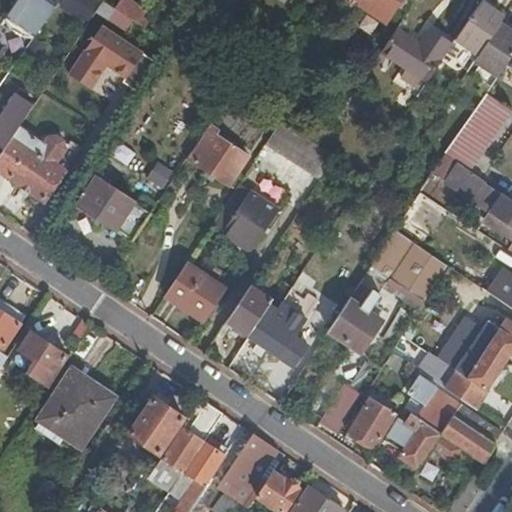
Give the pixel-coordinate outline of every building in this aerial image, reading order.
[(47,18),(59,0),(17,0),(3,21),(31,40),(39,29),(47,18)] [(91,0),(64,0),(59,8),(83,24),(97,4),(91,0)] [(144,29),(149,22),(142,17),(146,12),(127,0),(120,0),(114,10),(115,10),(144,29)] [(399,0),(331,0),(343,7),(347,0),(358,0),(360,1),(358,4),(385,21),(399,0)] [(107,19),(114,10),(113,9),(101,1),(95,10),(107,19)] [(497,78),(511,55),(511,32),(500,24),(504,18),(481,3),(455,41),(479,57),(474,63),(497,78)] [(31,40),(3,21),(1,24),(2,26),(4,28),(6,30),(8,32),(11,35),(13,36),(16,39),(19,40),(22,41),(25,43),(29,43),(31,40)] [(166,29),(155,22),(150,28),(161,36),(166,29)] [(142,54),(101,26),(69,74),(91,88),(106,65),(126,78),(142,54)] [(417,44),(396,29),(380,53),(427,83),(437,67),(453,44),(429,28),(417,44)] [(32,39),(25,50),(35,57),(42,47),(32,39)] [(157,63),(142,54),(126,78),(125,81),(139,90),(157,63)] [(274,130),(281,121),(251,100),(234,90),(228,99),(274,130)] [(511,111),(486,94),(484,98),(444,156),(455,163),(470,173),(511,111)] [(301,132),(317,143),(330,126),(313,114),(301,132)] [(0,154),(18,127),(1,116),(0,117),(0,154)] [(334,157),(319,146),(281,121),(274,130),(266,143),(319,180),(334,157)] [(218,131),(210,125),(187,159),(228,187),(248,158),(215,136),(218,131)] [(18,127),(0,154),(0,172),(44,202),(68,165),(66,164),(72,154),(70,147),(55,137),(48,137),(43,144),(18,127)] [(121,137),(113,131),(102,147),(110,153),(121,137)] [(455,163),(444,156),(433,174),(443,180),(455,163)] [(511,200),(470,173),(455,163),(443,180),(442,183),(473,203),(475,201),(491,212),(485,222),(511,239),(511,200)] [(357,184),(362,176),(350,168),(345,176),(357,184)] [(77,205),(131,242),(151,215),(96,176),(77,205)] [(378,185),(365,178),(359,186),(372,194),(378,185)] [(240,183),(212,224),(252,251),(280,209),(240,183)] [(445,210),(420,194),(410,208),(395,232),(416,245),(427,229),(431,231),(445,210)] [(371,267),(390,279),(425,301),(446,267),(416,245),(395,232),(371,267)] [(186,264),(166,294),(202,321),(224,288),(186,264)] [(370,290),(380,296),(390,279),(371,267),(348,301),(359,308),(370,290)] [(511,277),(503,271),(488,294),(511,310),(511,277)] [(283,282),(272,300),(279,305),(291,287),(283,282)] [(249,285),(225,321),(247,336),(261,315),(268,304),(276,309),(279,305),(272,300),(249,285)] [(348,301),(328,331),(360,353),(370,338),(357,329),(380,296),(370,290),(359,308),(348,301)] [(25,317),(0,299),(0,365),(6,357),(2,353),(25,317)] [(261,315),(276,326),(283,314),(276,309),(268,304),(261,315)] [(276,309),(283,314),(286,311),(279,305),(276,309)] [(261,315),(247,336),(292,367),(307,347),(276,326),(261,315)] [(511,339),(511,319),(508,316),(499,330),(511,339)] [(465,378),(488,345),(499,330),(487,322),(482,330),(481,330),(454,371),(465,378)] [(511,339),(499,330),(488,345),(507,359),(511,362),(511,339)] [(18,351),(34,362),(41,366),(33,378),(44,386),(67,355),(31,332),(18,351)] [(418,370),(474,408),(507,359),(488,345),(465,378),(454,371),(429,354),(418,370)] [(392,353),(386,362),(399,370),(404,361),(392,353)] [(41,366),(34,362),(25,374),(33,378),(41,366)] [(71,378),(43,420),(82,445),(112,399),(93,386),(91,391),(71,378)] [(441,433),(483,461),(501,434),(418,378),(407,394),(424,405),(416,416),(441,433)] [(342,388),(320,421),(337,433),(359,399),(342,388)] [(162,458),(186,421),(155,399),(130,435),(162,458)] [(349,433),(373,449),(395,416),(369,400),(349,433)] [(203,443),(223,414),(207,403),(187,432),(183,429),(159,464),(164,467),(167,461),(183,472),(203,443)] [(404,409),(397,419),(415,431),(398,458),(417,471),(441,434),(404,409)] [(236,502),(247,510),(257,496),(273,472),(276,466),(272,462),(279,451),(253,433),(216,488),(223,493),(236,502)] [(177,511),(189,511),(202,493),(201,491),(224,456),(203,443),(183,472),(196,481),(176,511),(177,511)] [(273,472),(257,496),(280,511),(287,511),(301,492),(273,472)] [(216,503),(223,493),(216,488),(210,498),(216,503)] [(343,511),(344,511),(308,488),(291,511),(343,511)] [(229,511),(236,502),(223,493),(216,503),(210,498),(203,508),(209,511),(229,511)]
